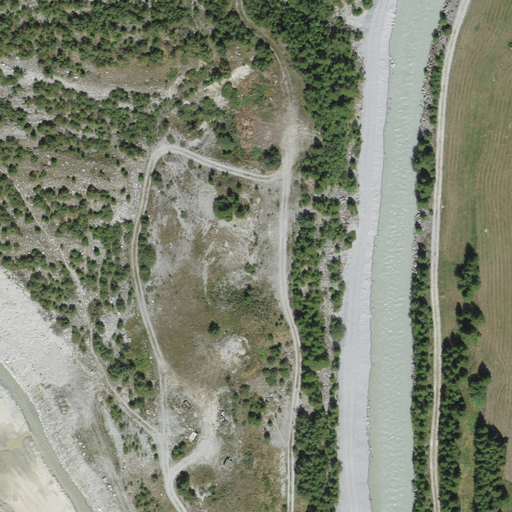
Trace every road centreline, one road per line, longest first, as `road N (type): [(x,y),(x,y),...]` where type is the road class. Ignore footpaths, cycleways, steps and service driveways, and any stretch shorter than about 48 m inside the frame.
road 1 (track): [(466,0),(447,59),(439,163),(435,511)]
road 2 (track): [(163,438),(163,384),(133,246),(152,160),(163,148),(180,149),(218,166),(285,176)]
road 3 (track): [(289,109),(281,273),(297,344),(289,511)]
